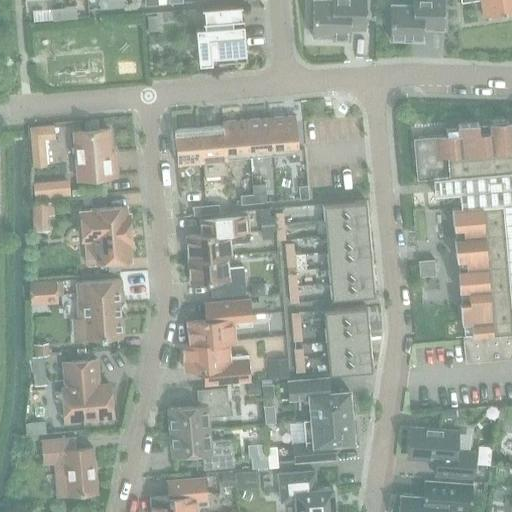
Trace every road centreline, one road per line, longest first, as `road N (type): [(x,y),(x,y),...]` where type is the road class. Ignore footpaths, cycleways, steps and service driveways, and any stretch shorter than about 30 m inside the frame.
road 1 (residential): [(369,75),(395,329),(370,511)]
road 2 (residential): [(119,511),(164,300),(147,93)]
road 3 (residential): [(0,106),(147,93)]
road 4 (residential): [(511,76),(369,75)]
road 5 (residential): [(147,93),(282,82)]
